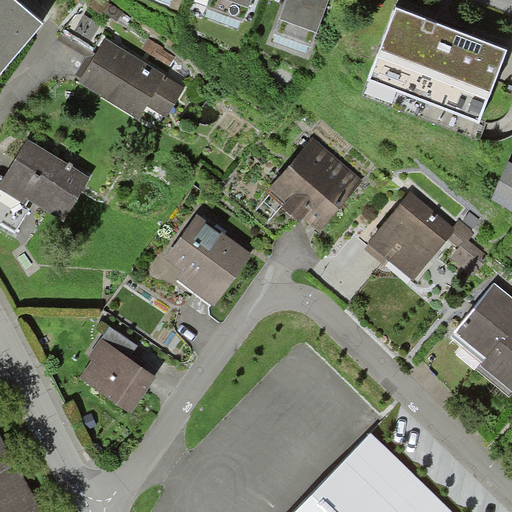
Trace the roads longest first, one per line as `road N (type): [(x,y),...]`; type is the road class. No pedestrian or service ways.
road 1 (residential): [(103,511),(257,296),(281,292),(310,301),(511,494)]
road 2 (residential): [(0,336),(93,511)]
